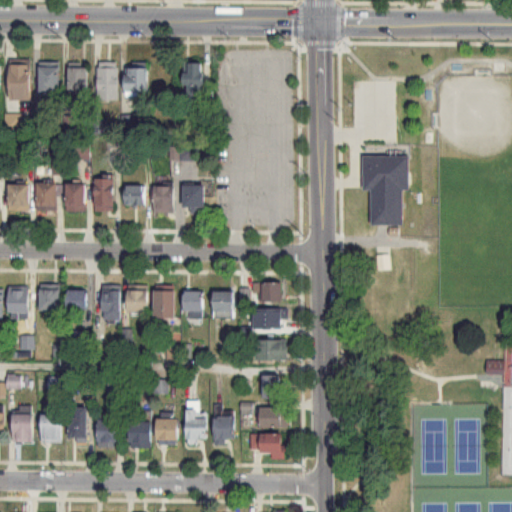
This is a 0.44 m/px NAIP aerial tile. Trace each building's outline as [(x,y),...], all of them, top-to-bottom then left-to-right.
[(9,57),(30,57),(30,98),(9,98),(9,57)] [(41,96),(61,96),(61,62),(41,62),(41,96)] [(120,64),(99,64),(99,101),(120,101),(120,64)] [(186,102),(203,102),(203,64),(186,64),(186,102)] [(90,68),(70,68),(70,92),(90,92),(90,68)] [(148,69),(128,69),(128,97),(148,97),(148,69)] [(200,149),(182,149),(182,161),(200,161),(200,149)] [(365,186),(365,156),(407,156),(407,186),(401,186),(401,221),(373,221),(373,186),(365,186)] [(95,177),(114,177),(114,210),(94,210),(95,177)] [(37,181),(56,181),(56,209),(37,209),(37,181)] [(66,181),(85,182),(85,210),(66,209),(66,181)] [(8,182),(29,182),(29,209),(8,208),(8,182)] [(125,203),(145,203),(145,182),(125,182),(125,203)] [(154,183),(173,183),(173,211),(154,211),(154,183)] [(184,183),(205,183),(205,205),(201,205),(201,212),(190,212),(190,205),(183,205),(184,183)] [(282,283),(263,283),(263,303),(282,303),(282,283)] [(8,284),(29,285),(28,317),(8,317),(8,284)] [(62,285),(42,285),(42,312),(62,312),(62,285)] [(122,285),(104,285),(104,323),(122,323),(122,285)] [(131,314),(150,314),(150,286),(131,286),(131,314)] [(154,288),(175,289),(175,317),(153,316),(154,288)] [(88,291),(69,291),(69,311),(88,311),(88,291)] [(205,292),(186,292),(186,319),(205,319),(205,292)] [(237,292),(216,292),(216,318),(237,318),(237,292)] [(255,330),(283,330),(283,319),(288,319),(288,310),(255,310),(255,330)] [(288,341),(257,341),(257,361),(288,361),(288,341)] [(486,358),(503,358),(503,371),(485,371),(486,358)] [(282,377),(264,377),(264,398),(282,398),(282,377)] [(51,393),(65,393),(65,378),(51,378),(51,393)] [(188,401),(188,442),(208,442),(208,416),(200,416),(200,401),(188,401)] [(260,406),(287,406),(287,426),(260,426),(260,406)] [(89,408),(74,408),(74,442),(89,442),(89,408)] [(34,413),(13,413),(13,440),(33,440),(34,413)] [(62,413),(42,413),(42,440),(62,440),(62,413)] [(100,417),(100,447),(119,447),(119,417),(100,417)] [(235,417),(216,417),(216,441),(235,441),(235,417)] [(180,419),(159,419),(159,442),(180,442),(180,419)] [(153,448),(153,421),(132,421),(132,448),(153,448)] [(250,432),(276,432),(276,442),(282,442),(282,450),(284,450),(284,457),(271,457),(271,451),(260,452),(260,448),(250,448),(250,432)]
